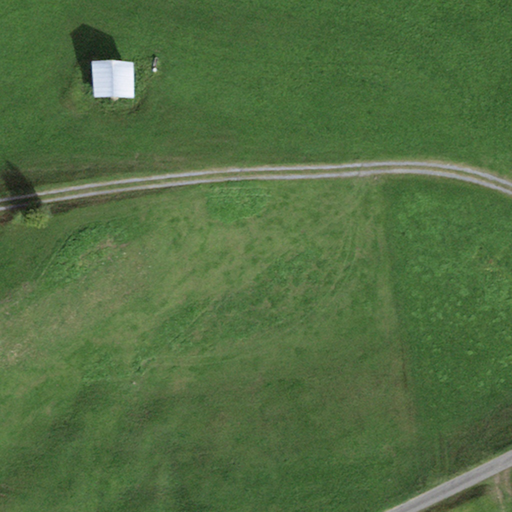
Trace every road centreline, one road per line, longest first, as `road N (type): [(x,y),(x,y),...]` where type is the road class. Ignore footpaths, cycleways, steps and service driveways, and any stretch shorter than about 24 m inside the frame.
road 1 (track): [(511,196),(458,173),(0,210)]
road 2 (track): [(404,511),(511,456)]
